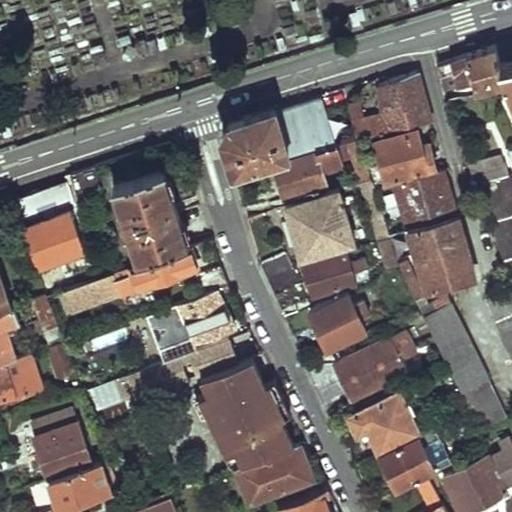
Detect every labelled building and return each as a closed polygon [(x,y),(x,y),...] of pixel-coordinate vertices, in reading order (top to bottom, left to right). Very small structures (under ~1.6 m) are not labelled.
[(440,62),(449,96),(507,76),(502,60),(496,44),(440,62)] [(511,87),(511,57),(502,60),(507,76),(511,87)] [(358,116),(364,139),(432,120),(419,70),(381,82),(388,107),(358,116)] [(277,107),(291,158),(335,147),(350,144),(364,139),(358,116),(353,100),(342,103),(337,89),(277,107)] [(222,135),(235,175),(274,164),(291,158),(277,107),(230,120),(222,135)] [(377,142),(389,178),(436,164),(431,147),(424,149),(419,130),(377,142)] [(350,144),(362,178),(373,175),(362,140),(350,144)] [(274,164),(284,198),(329,186),(323,164),(339,159),(335,147),(291,158),(274,164)] [(511,291),(511,174),(511,172),(508,172),(503,154),(478,161),(480,167),(471,169),(474,181),(483,180),(509,284),(511,291)] [(116,182),(140,261),(190,243),(166,166),(116,182)] [(402,180),(414,227),(458,213),(446,166),(402,180)] [(75,182),(82,200),(106,192),(99,172),(75,182)] [(362,178),(380,237),(394,233),(377,186),(373,175),(362,178)] [(287,205),(301,250),(353,233),(344,201),(352,198),(350,190),(341,192),(340,188),(287,205)] [(15,205),(41,273),(86,255),(74,218),(79,216),(69,189),(15,205)] [(414,227),(430,290),(476,278),(458,213),(414,227)] [(403,260),(421,307),(428,303),(403,232),(395,235),(403,260)] [(380,237),(391,266),(403,260),(395,235),(394,233),(380,237)] [(140,261),(94,278),(67,288),(65,290),(73,312),(198,264),(190,243),(140,261)] [(350,260),(347,247),(304,260),(315,295),(357,281),(354,271),(367,268),(364,256),(350,260)] [(268,276),(293,265),(286,250),(262,261),(268,276)] [(0,303),(13,299),(0,257),(0,303)] [(196,275),(203,293),(228,283),(221,265),(196,275)] [(275,294),(300,282),(293,265),(268,276),(275,294)] [(64,277),(67,288),(94,278),(90,268),(64,277)] [(275,294),(281,309),(307,297),(300,282),(275,294)] [(194,328),(199,339),(237,324),(228,297),(233,295),(228,283),(203,293),(158,311),(162,323),(188,313),(194,328)] [(487,295),(511,354),(511,291),(509,284),(487,295)] [(45,290),(31,295),(47,337),(62,331),(45,290)] [(353,302),(349,293),(310,311),(309,308),(286,318),(294,335),(315,324),(327,347),(366,328),(360,315),(370,310),(363,297),(353,302)] [(421,307),(478,427),(507,413),(448,295),(428,303),(421,307)] [(0,357),(18,352),(12,330),(16,329),(14,325),(21,322),(14,299),(13,299),(0,303),(0,357)] [(162,323),(168,339),(194,328),(188,313),(162,323)] [(407,329),(339,362),(326,363),(311,370),(330,411),(346,405),(354,395),(410,368),(406,359),(419,353),(407,329)] [(47,344),(57,375),(75,369),(65,339),(47,344)] [(173,344),(176,352),(183,350),(180,341),(173,344)] [(18,352),(0,357),(0,399),(45,385),(34,348),(31,348),(18,352)] [(269,380),(266,382),(254,356),(202,376),(209,390),(197,396),(233,467),(239,464),(294,443),(282,416),(286,414),(269,380)] [(291,412),(275,378),(269,380),(286,414),(291,412)] [(369,426),(379,447),(418,427),(401,391),(352,414),(359,431),(369,426)] [(33,429),(47,473),(94,458),(79,414),(77,415),(73,404),(30,418),(34,429),(33,429)] [(389,467),(399,484),(416,476),(430,469),(449,459),(443,449),(428,455),(423,445),(437,436),(433,425),(356,463),(363,480),(389,467)] [(511,478),(511,441),(508,435),(498,440),(503,448),(489,455),(487,451),(445,473),(464,510),(506,489),(503,483),(511,478)] [(423,445),(428,455),(443,449),(437,436),(423,445)] [(239,464),(253,499),(311,477),(304,459),(311,456),(304,440),(294,443),(239,464)] [(47,473),(58,505),(68,501),(76,499),(114,486),(104,455),(94,458),(47,473)] [(450,511),(430,469),(416,476),(433,510),(430,511),(450,511)] [(341,511),(338,506),(336,507),(329,491),(333,490),(329,482),(276,502),(280,511),(341,511)] [(127,507),(129,511),(179,511),(174,492),(127,507)] [(68,501),(70,508),(78,505),(76,499),(68,501)]
